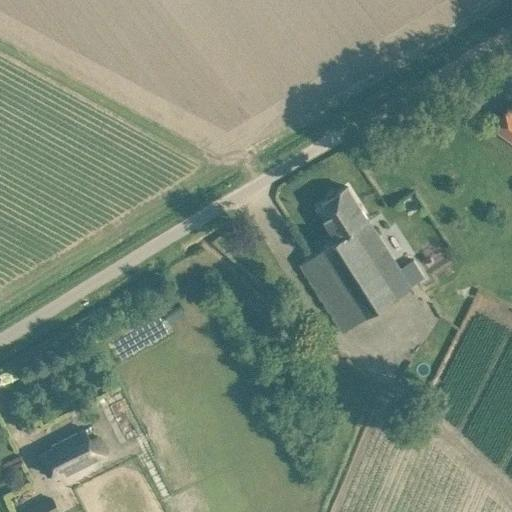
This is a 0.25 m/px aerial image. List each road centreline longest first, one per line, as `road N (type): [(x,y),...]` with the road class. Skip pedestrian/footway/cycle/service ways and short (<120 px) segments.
road 1 (unclassified): [(0,339),(342,130)]
road 2 (track): [(342,130),(511,27)]
